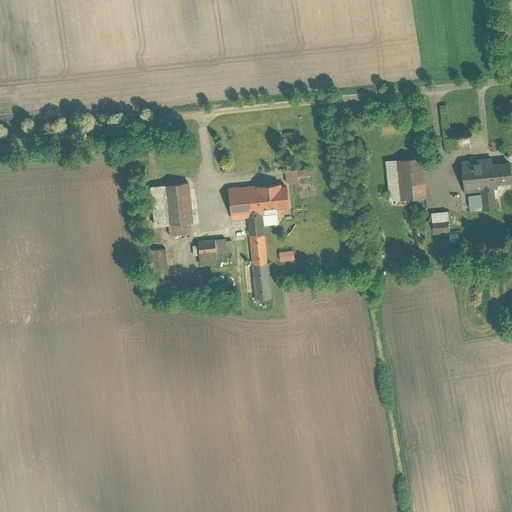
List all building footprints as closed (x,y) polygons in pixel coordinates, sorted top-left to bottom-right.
[(470,147),(470,136),(456,136),(456,148),(470,147)] [(451,158),(454,189),(467,188),(469,209),(490,207),(488,185),(504,184),(501,154),(451,158)] [(385,159),(388,200),(426,198),(424,156),(385,159)] [(286,169),(287,180),(310,178),(309,168),(286,169)] [(152,221),(153,230),(167,228),(168,235),(193,232),(186,181),(147,186),(152,221)] [(246,216),(253,298),(272,297),(265,214),(291,211),(289,182),(225,187),(228,218),(246,216)] [(428,213),(429,234),(451,233),(450,211),(428,213)] [(188,240),(190,266),(208,265),(207,257),(225,256),(224,238),(188,240)] [(279,245),(280,260),(297,258),(295,243),(279,245)] [(138,245),(139,275),(157,275),(156,245),(138,245)]
